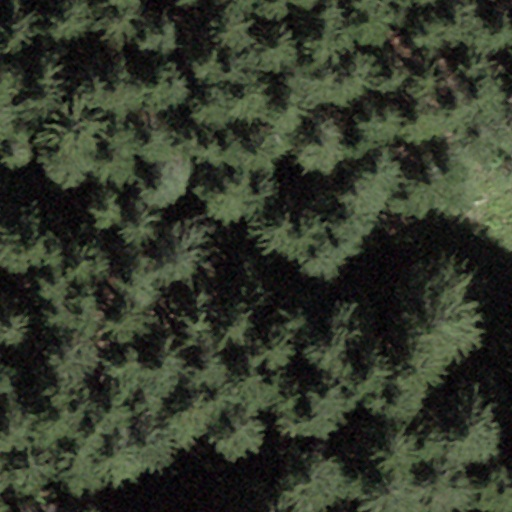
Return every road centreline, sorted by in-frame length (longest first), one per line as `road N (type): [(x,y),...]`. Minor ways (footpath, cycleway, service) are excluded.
road 1 (track): [(511,315),(415,263),(79,184),(0,153)]
road 2 (track): [(215,511),(397,502),(511,509)]
